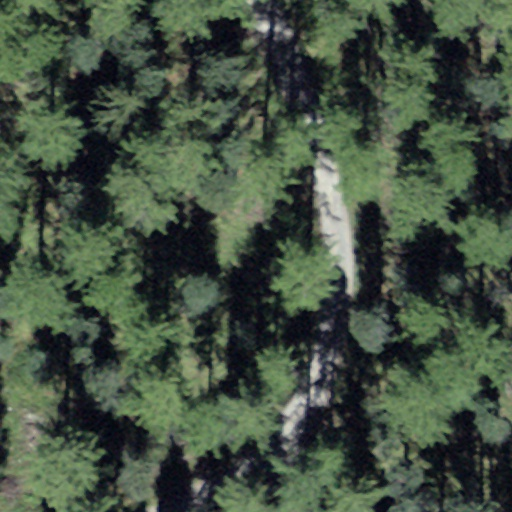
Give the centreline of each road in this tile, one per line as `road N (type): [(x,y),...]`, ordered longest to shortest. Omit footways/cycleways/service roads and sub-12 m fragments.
road 1 (track): [(258,0),(315,175),(335,310),(280,433)]
road 2 (track): [(280,433),(221,482),(143,511)]
